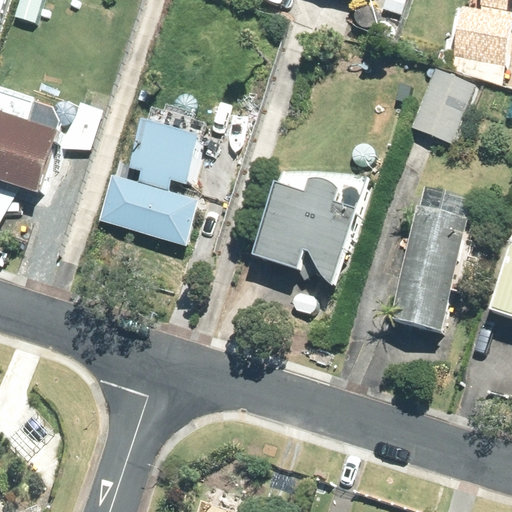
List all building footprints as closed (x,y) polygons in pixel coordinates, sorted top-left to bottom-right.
[(0,0),(0,35),(11,0),(0,0)] [(254,0),(292,16),(298,0),(254,0)] [(390,0),(387,13),(405,19),(409,0),(390,0)] [(435,0),(428,48),(460,54),(456,74),(507,90),(511,63),(511,0),(488,0),(486,16),(469,13),(471,0),(435,0)] [(437,67),(452,74),(459,60),(444,53),(437,67)] [(445,76),(421,135),(459,151),(483,92),(445,76)] [(232,107),(220,144),(242,151),(254,114),(232,107)] [(111,119),(85,111),(72,150),(70,154),(96,163),(111,119)] [(70,142),(0,118),(0,188),(48,204),(70,142)] [(197,195),(211,150),(152,131),(138,177),(150,180),(147,192),(118,183),(104,226),(193,254),(207,210),(177,201),(180,190),(197,195)] [(93,169),(78,163),(60,207),(76,213),(93,169)] [(286,195),(263,265),(308,280),(314,260),(321,263),(325,273),(331,283),(338,292),(342,297),(367,221),(346,214),(350,202),(342,194),(337,192),(332,191),(327,191),(322,193),(318,205),(286,195)] [(477,230),(482,210),(440,200),(435,219),(432,218),(402,330),(450,342),(480,230),(477,230)] [(511,288),(501,322),(511,325),(511,288)]
